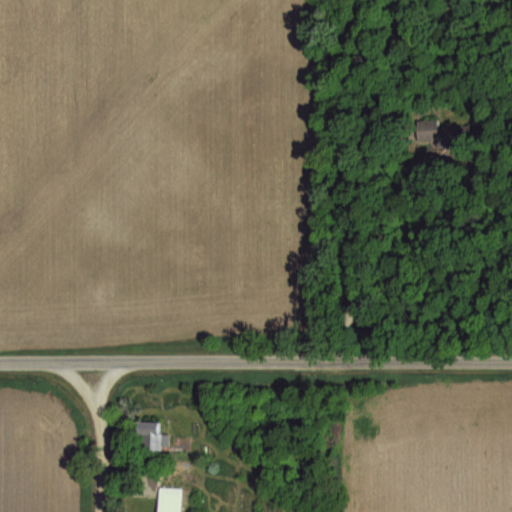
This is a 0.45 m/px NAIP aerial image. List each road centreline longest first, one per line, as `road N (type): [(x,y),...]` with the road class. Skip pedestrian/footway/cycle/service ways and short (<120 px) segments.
road 1 (residential): [(0,362),(511,363)]
road 2 (residential): [(99,511),(97,363)]
